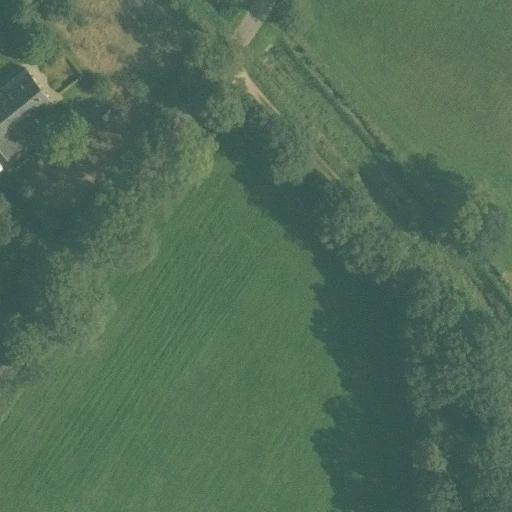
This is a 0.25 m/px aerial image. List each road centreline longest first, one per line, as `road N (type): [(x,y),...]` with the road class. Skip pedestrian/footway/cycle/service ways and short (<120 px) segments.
road 1 (track): [(230,64),(443,305),(457,347),(476,511)]
road 2 (unclassified): [(0,396),(230,64)]
